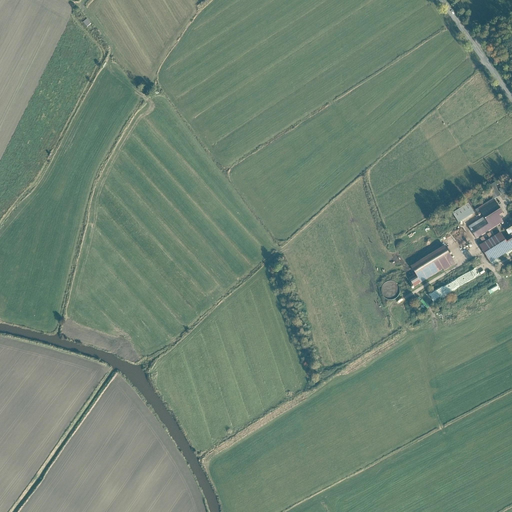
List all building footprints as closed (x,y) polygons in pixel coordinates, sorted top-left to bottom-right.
[(88,19),(84,22),(87,27),(92,24),(88,19)] [(494,200),(479,210),(484,218),(469,227),(475,239),(503,223),(499,216),(502,214),(494,200)] [(468,204),(453,214),(458,223),(474,213),(468,204)] [(500,233),(479,246),(490,263),(511,249),(511,239),(506,243),(500,233)] [(444,247),(411,267),(420,282),(443,269),(444,271),(455,264),(444,247)]
